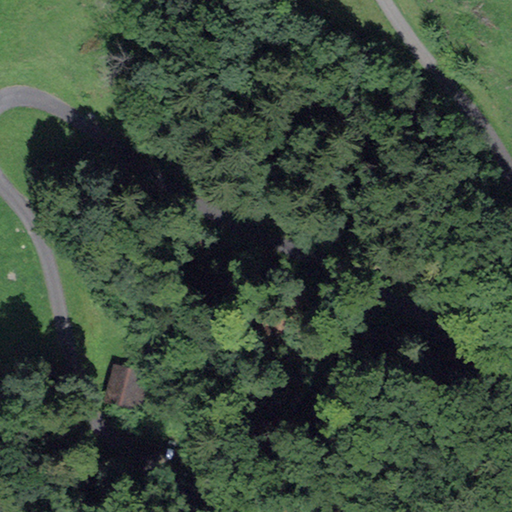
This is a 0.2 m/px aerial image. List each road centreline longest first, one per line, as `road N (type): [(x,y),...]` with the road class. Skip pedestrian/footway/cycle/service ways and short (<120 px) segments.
road 1 (unclassified): [(511,391),(147,187),(53,101),(0,101)]
road 2 (unclassified): [(0,181),(44,250),(91,458),(135,511)]
road 3 (unclassified): [(382,0),(511,171)]
